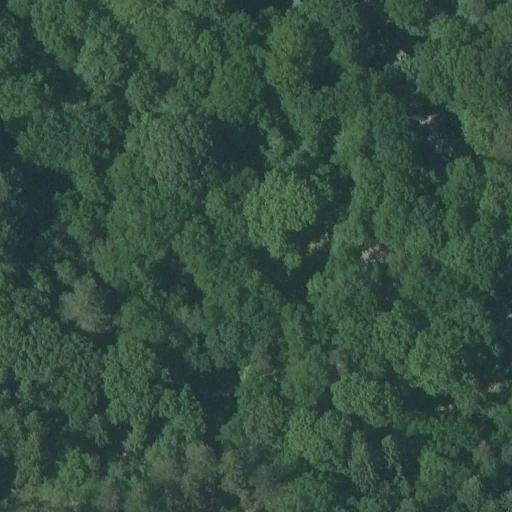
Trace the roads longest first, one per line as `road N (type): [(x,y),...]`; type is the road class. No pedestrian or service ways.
road 1 (unclassified): [(511,332),(158,136),(49,101),(0,100)]
road 2 (track): [(0,363),(213,468),(262,511)]
